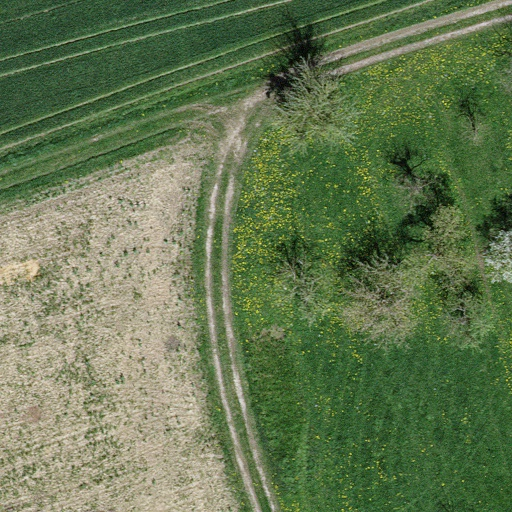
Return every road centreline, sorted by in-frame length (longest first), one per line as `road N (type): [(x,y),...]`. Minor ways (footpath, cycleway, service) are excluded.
road 1 (track): [(264,511),(220,331),(217,211),(249,122),(288,77)]
road 2 (track): [(0,174),(288,77)]
road 3 (track): [(288,77),(511,11)]
